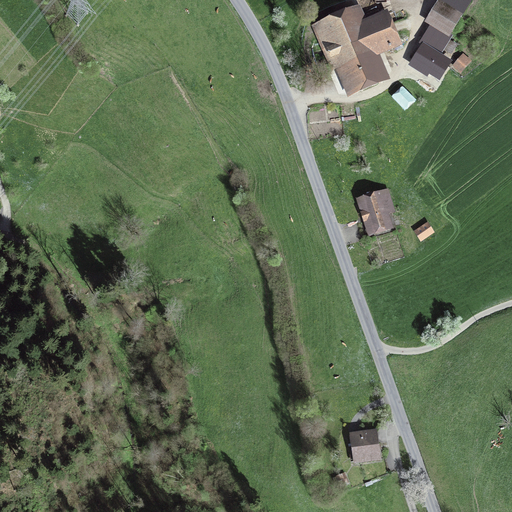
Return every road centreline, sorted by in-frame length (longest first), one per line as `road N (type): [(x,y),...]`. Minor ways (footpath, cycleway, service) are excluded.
road 1 (unclassified): [(434,511),(282,103),(227,0)]
road 2 (track): [(511,301),(428,346),(372,344)]
